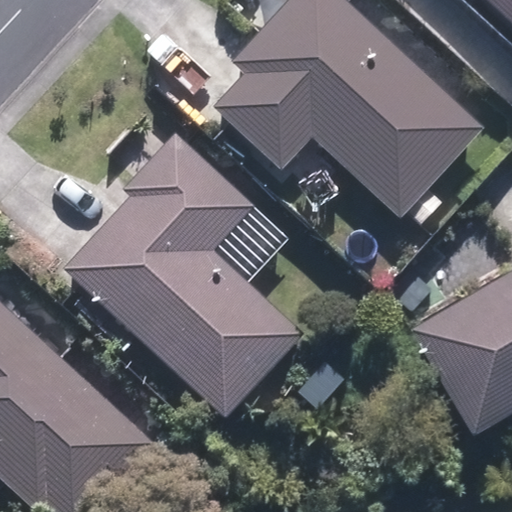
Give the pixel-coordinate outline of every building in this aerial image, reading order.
[(485,128),(346,0),(289,0),(232,62),(243,73),(213,104),(285,171),(314,139),(400,218),(485,128)] [(511,0),(478,0),(511,31),(511,0)] [(69,278),(221,418),(294,338),(202,254),(242,211),(172,147),(126,196),(136,205),(69,278)] [(511,268),(416,324),(479,432),(511,413),(511,268)] [(92,511),(157,443),(0,298),(0,472),(43,511),(45,511),(53,504),(61,511),(92,511)]
